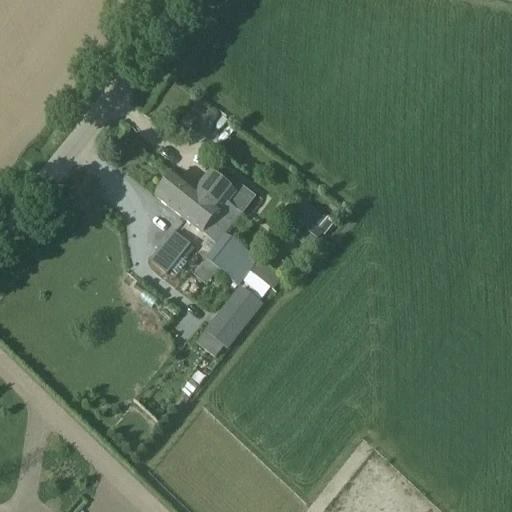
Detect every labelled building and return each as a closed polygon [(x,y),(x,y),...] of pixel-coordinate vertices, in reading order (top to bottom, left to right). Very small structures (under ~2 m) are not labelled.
[(213,225),(228,237),(242,218),(227,207),(228,206),(235,195),(210,175),(202,185),(196,194),(185,185),(178,194),(195,207),(196,205),(216,221),(213,225)] [(226,240),(228,237),(213,225),(216,221),(196,205),(195,207),(178,194),(185,185),(174,177),(156,200),(216,248),(205,262),(238,289),(242,284),(257,263),(226,240)] [(327,231),(323,228),(327,223),(313,212),(305,222),(297,215),(285,230),(311,251),(327,231)] [(168,277),(190,248),(173,234),(150,263),(168,277)] [(270,293),(272,294),(281,281),(257,263),(242,284),(256,295),(252,300),(260,306),(270,293)] [(241,290),(205,336),(227,353),(262,308),(260,306),(252,300),(241,290)]
